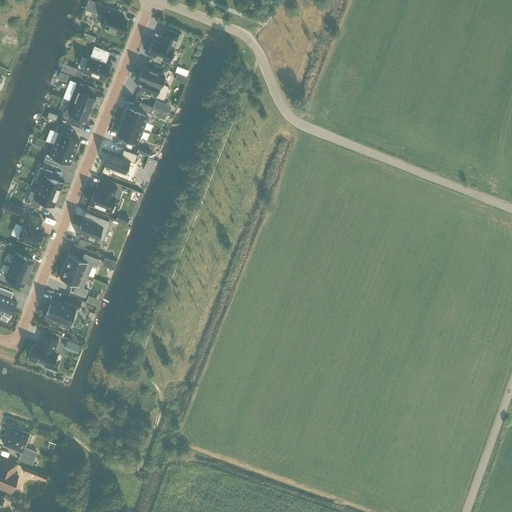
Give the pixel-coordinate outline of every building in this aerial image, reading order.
[(93,0),(87,0),(84,9),(105,18),(102,26),(108,28),(107,30),(114,33),(115,31),(121,33),(126,20),(110,14),(113,8),(93,0)] [(366,18),(359,35),(369,39),(376,22),(366,18)] [(376,22),(369,39),(379,43),(386,26),(376,22)] [(386,26),(379,43),(389,47),(396,30),(386,26)] [(182,34),(166,28),(161,38),(162,39),(161,42),(153,39),(147,54),(154,56),(153,59),(160,61),(161,59),(168,62),(175,45),(177,46),(182,34)] [(396,30),(389,47),(399,51),(406,34),(396,30)] [(406,34),(399,51),(409,54),(416,38),(406,34)] [(427,42),(420,59),(431,63),(437,46),(427,42)] [(110,51),(94,45),(89,57),(88,56),(83,70),(103,78),(109,64),(102,62),(104,57),(105,58),(108,51),(109,51),(110,51)] [(437,46),(431,63),(441,67),(447,50),(437,46)] [(447,50),(441,67),(451,71),(457,54),(447,50)] [(457,54),(451,71),(461,75),(467,58),(457,54)] [(467,58),(461,75),(471,79),(477,62),(467,58)] [(165,76),(142,67),(136,81),(142,83),(138,91),(155,97),(158,89),(159,90),(165,76)] [(60,82),(68,84),(70,77),(62,75),(60,82)] [(95,88),(77,80),(69,100),(92,109),(96,98),(92,96),(95,88)] [(365,100),(359,116),(374,122),(382,100),(367,94),(369,89),(363,87),(359,98),(365,100)] [(92,109),(69,100),(65,111),(63,111),(59,120),(80,128),(83,119),(87,121),(92,109)] [(154,115),(156,110),(140,103),(138,108),(154,115)] [(148,116),(126,107),(121,121),(143,130),(148,116)] [(447,132),(440,148),(452,153),(455,147),(457,148),(459,141),(457,140),(461,131),(453,128),(456,122),(446,118),(441,130),(447,132)] [(143,130),(121,121),(116,135),(137,143),(143,130)] [(72,129),(58,124),(55,131),(58,132),(54,144),(75,152),(79,140),(69,136),(72,129)] [(75,152),(54,144),(49,155),(46,154),(43,161),(57,167),(60,160),(70,164),(75,152)] [(511,147),(505,145),(501,156),(507,159),(501,173),(511,177),(511,176),(511,153),(510,153),(511,147)] [(137,154),(124,149),(121,157),(109,152),(104,165),(125,173),(130,160),(134,162),(137,154)] [(144,168),(152,171),(156,161),(148,157),(144,168)] [(51,173),(39,168),(35,180),(40,182),(38,187),(58,195),(63,183),(49,178),(51,173)] [(117,186),(104,181),(100,191),(95,189),(89,203),(110,211),(115,197),(113,196),(117,186)] [(58,195),(38,187),(36,192),(31,190),(26,202),(38,206),(40,201),(53,207),(58,195)] [(420,211),(416,223),(432,229),(442,205),(431,200),(426,213),(420,211)] [(23,208),(10,203),(8,210),(21,215),(23,208)] [(442,205),(432,229),(443,233),(441,238),(447,240),(452,226),(447,224),(453,209),(442,205)] [(295,206),(291,216),(309,223),(313,213),(295,206)] [(108,222),(88,214),(86,220),(82,219),(76,235),(95,242),(96,238),(101,240),(108,222)] [(41,220),(28,215),(24,225),(21,224),(16,239),(37,247),(42,233),(36,230),(37,227),(38,227),(41,220)] [(129,227),(131,220),(120,216),(118,223),(129,227)] [(291,216),(287,226),(305,233),(309,223),(291,216)] [(287,226),(283,236),(301,243),(305,233),(287,226)] [(356,230),(352,240),(370,247),(374,237),(356,230)] [(283,236),(279,247),(297,254),(301,243),(283,236)] [(352,240),(348,250),(366,257),(370,247),(352,240)] [(85,257),(72,252),(68,264),(91,273),(96,261),(100,263),(103,256),(87,250),(85,257)] [(348,250),(344,260),(362,267),(366,257),(348,250)] [(33,260),(16,254),(6,279),(23,285),(33,260)] [(102,263),(109,265),(111,260),(105,257),(102,263)] [(275,257),(271,267),(288,274),(292,264),(275,257)] [(344,260),(340,271),(358,278),(362,267),(344,260)] [(429,263),(425,273),(442,279),(446,269),(429,263)] [(91,273),(68,264),(63,276),(75,281),(73,288),(88,294),(91,287),(86,285),(91,273)] [(271,267),(267,278),(284,285),(288,274),(271,267)] [(425,273),(422,283),(439,289),(442,279),(425,273)] [(267,278),(263,288),(280,295),(284,285),(267,278)] [(336,281),(332,291),(350,298),(354,288),(336,281)] [(422,283),(418,293),(435,299),(439,289),(422,283)] [(17,301),(10,299),(13,292),(0,287),(0,313),(10,317),(17,301)] [(263,288),(259,298),(276,305),(280,295),(263,288)] [(332,291),(328,302),(346,308),(350,298),(332,291)] [(418,293),(415,303),(432,309),(435,299),(418,293)] [(51,298),(43,319),(68,329),(76,309),(78,309),(81,302),(66,296),(63,302),(51,298)] [(86,301),(93,304),(95,298),(88,296),(86,301)] [(328,302),(324,312),(342,319),(346,308),(328,302)] [(324,312),(320,322),(338,329),(342,319),(324,312)] [(411,314),(407,325),(424,331),(428,321),(411,314)] [(407,325),(403,335),(420,341),(424,331),(407,325)] [(403,335),(400,345),(417,351),(420,341),(403,335)] [(57,341),(44,336),(40,347),(34,344),(33,348),(32,348),(29,355),(30,356),(28,359),(50,368),(56,353),(53,352),(57,341)] [(67,352),(81,354),(82,344),(68,342),(67,352)] [(400,345),(396,355),(413,361),(417,351),(400,345)] [(24,447),(29,434),(10,426),(3,445),(21,452),(18,459),(32,465),(37,452),(24,447)] [(0,486),(11,491),(17,476),(13,474),(17,463),(3,458),(0,466),(0,486)] [(47,475),(25,466),(22,472),(45,481),(47,475)]
